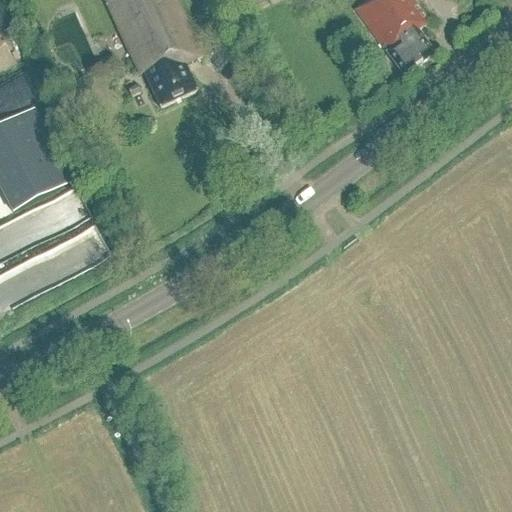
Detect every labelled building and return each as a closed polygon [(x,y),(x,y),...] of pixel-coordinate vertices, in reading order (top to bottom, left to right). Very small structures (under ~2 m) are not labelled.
[(144,75),(161,111),(198,93),(185,67),(201,60),(172,0),(108,0),(105,2),(140,77),(144,75)] [(404,80),(435,57),(418,34),(429,26),(415,6),(411,9),(405,0),(373,0),(355,13),(404,80)] [(73,13),(73,29),(92,28),(92,12),(73,13)] [(0,78),(2,78),(0,70),(0,58),(27,50),(24,40),(0,47),(0,78)] [(72,186),(34,114),(0,132),(0,190),(14,217),(72,186)] [(76,193),(92,221),(109,210),(93,183),(76,193)]
